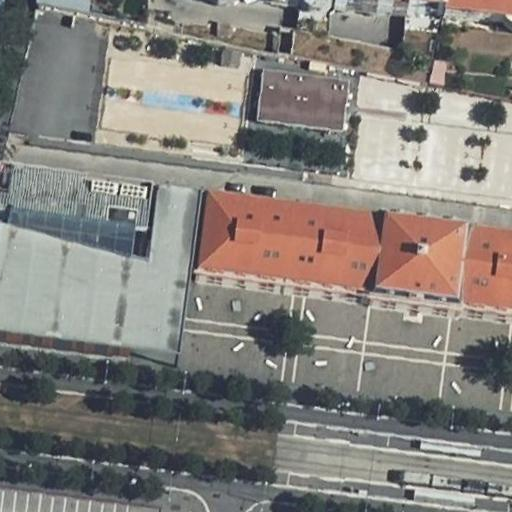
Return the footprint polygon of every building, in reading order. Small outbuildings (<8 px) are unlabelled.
[(440,21),(443,0),(33,0),(33,10),(108,25),(142,32),(145,0),(201,0),(296,9),(331,11),(405,18),(440,21)] [(511,20),(511,0),(446,0),(444,13),(511,20)] [(361,75),(427,88),(430,71),(440,21),(405,18),(401,54),(328,40),(331,11),(296,9),(294,35),(290,35),(286,60),(361,75)] [(242,48),(223,45),(220,66),(239,68),(242,48)] [(263,70),(256,123),(345,134),(352,82),(263,70)] [(153,200),(0,180),(0,346),(133,364),(145,264),(197,271),(196,281),(511,323),(511,243),(206,203),(205,207),(201,241),(149,235),(153,200)] [(205,207),(153,200),(149,235),(201,241),(205,207)] [(196,281),(197,271),(145,264),(133,364),(185,370),(196,281)]
